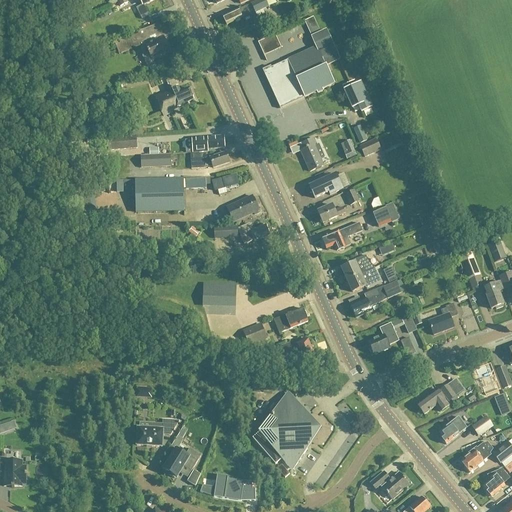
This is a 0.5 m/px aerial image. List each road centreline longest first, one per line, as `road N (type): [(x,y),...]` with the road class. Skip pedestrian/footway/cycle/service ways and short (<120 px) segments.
road 1 (secondary): [(368,390),(186,0)]
road 2 (residential): [(368,390),(511,331)]
road 3 (residential): [(393,425),(336,492),(301,511)]
